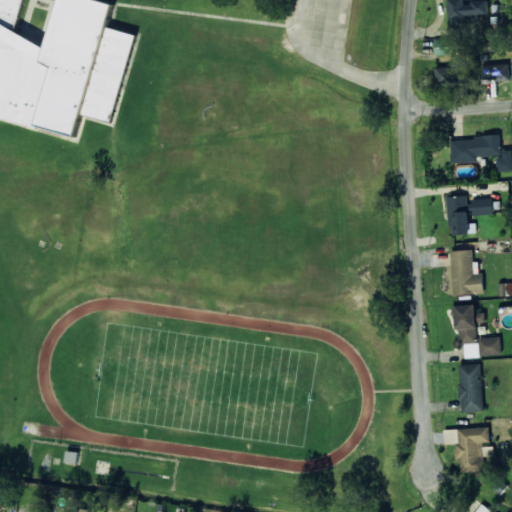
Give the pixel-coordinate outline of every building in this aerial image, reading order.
[(0,0),(0,118),(78,135),(82,115),(116,121),(134,33),(109,28),(115,2),(106,0),(60,0),(50,50),(18,31),(24,0),(0,0)] [(449,0),(450,21),(481,20),(481,15),(489,15),(488,0),(449,0)] [(435,54),(454,54),(453,39),(435,39),(435,54)] [(481,65),(482,82),(509,81),(509,64),(481,65)] [(462,67),(433,67),(433,86),(462,85),(462,67)] [(451,139),(452,162),(478,161),(478,157),(497,155),(498,172),(511,170),(511,147),(501,148),(500,136),(451,139)] [(449,196),(450,234),(476,233),(476,223),(469,223),(468,195),(449,196)] [(473,214),(494,214),(494,198),(473,198),(473,214)] [(485,294),(484,273),(474,274),(473,249),(451,250),(452,266),(449,266),(450,295),(485,294)] [(499,296),(511,295),(511,282),(498,283),(499,296)] [(456,305),(458,343),(464,343),(465,357),(502,355),(501,337),(478,338),(477,323),(486,322),(485,312),(476,313),(476,304),(456,305)] [(484,411),(482,363),(459,364),(460,402),(463,401),(463,411),(484,411)] [(445,429),(445,444),(456,443),(456,457),(461,456),(462,472),(485,471),(483,442),(490,442),(489,427),(445,429)] [(66,463),(78,464),(79,452),(67,451),(66,463)]
